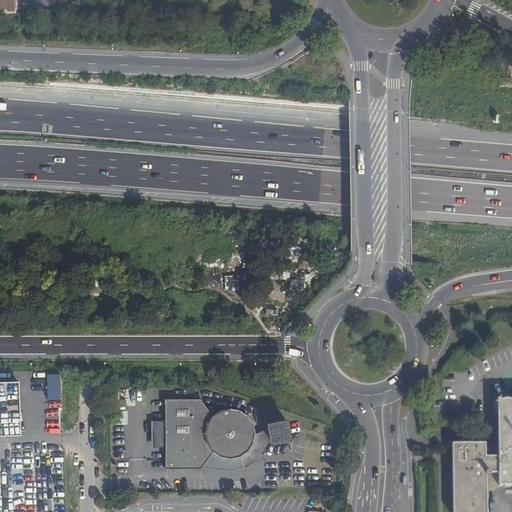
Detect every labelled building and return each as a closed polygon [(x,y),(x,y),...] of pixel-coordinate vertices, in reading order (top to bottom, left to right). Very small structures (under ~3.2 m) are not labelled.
[(0,0),(0,12),(14,12),(13,5),(13,0),(0,0)] [(0,380),(0,433),(25,433),(23,380),(0,380)] [(50,387),(48,403),(59,404),(60,387),(50,387)] [(230,409),(220,411),(212,416),(200,399),(180,398),(164,398),(165,468),(201,469),(213,452),(219,456),(230,458),(241,457),(248,451),(254,443),(254,436),(254,423),(248,416),(241,410),(230,409)] [(511,399),(498,400),(498,461),(486,461),(486,444),(453,445),(453,511),(486,511),(486,478),(498,478),(498,486),(511,486),(511,399)] [(126,424),(126,411),(117,411),(117,424),(126,424)] [(288,424),(282,425),(281,420),(271,422),(272,427),(267,428),(269,439),(275,438),(276,442),(286,440),(285,434),(290,434),(288,424)]
